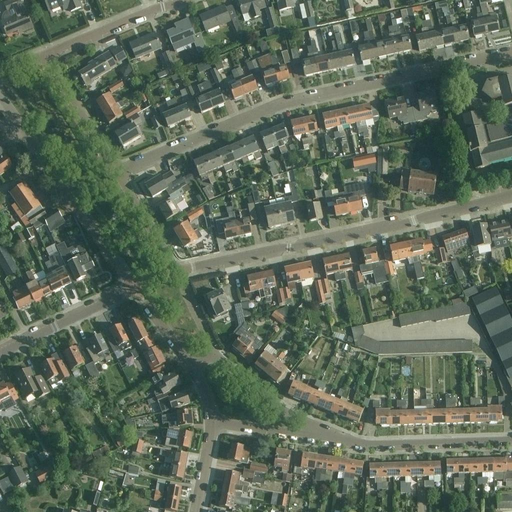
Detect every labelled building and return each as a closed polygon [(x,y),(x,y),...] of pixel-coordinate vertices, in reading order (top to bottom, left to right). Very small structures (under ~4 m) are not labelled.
[(4,23),(1,24),(6,36),(21,30),(22,32),(32,28),(26,13),(26,14),(22,6),(23,6),(20,0),(17,0),(4,5),(7,12),(8,12),(8,13),(6,14),(4,15),(3,19),(3,21),(4,23)] [(78,2),(82,0),(43,0),(44,1),(48,12),(67,4),(70,12),(80,8),(78,2)] [(258,11),(265,8),(262,0),(241,0),(238,1),(242,16),(244,22),(260,17),(258,11)] [(292,1),(296,0),(276,0),(279,11),(294,8),(292,1)] [(343,0),(346,11),(353,10),(350,0),(343,0)] [(394,10),(392,1),(391,0),(384,0),(386,4),(387,11),(394,10)] [(490,0),(479,0),(481,9),(483,16),(484,23),(487,37),(500,34),(496,16),(489,18),(487,6),(492,5),(490,0)] [(314,18),(311,2),(303,3),(307,20),(314,18)] [(205,31),(230,22),(224,8),(200,17),(205,31)] [(277,27),(271,8),(264,10),(270,29),(277,27)] [(406,11),(409,25),(414,23),(412,9),(406,11)] [(353,10),(346,11),(348,20),(355,19),(353,10)] [(403,26),(409,25),(406,11),(400,12),(403,26)] [(484,23),(483,16),(478,17),(470,19),(475,39),(487,37),(484,23)] [(243,33),(237,18),(231,20),(237,35),(243,33)] [(174,52),(194,44),(198,54),(206,51),(200,34),(194,36),(188,20),(174,26),(175,29),(167,33),(174,52)] [(455,23),(452,24),(453,30),(456,44),(468,41),(465,27),(459,29),(458,23),(455,23)] [(355,24),(349,25),(352,37),(358,36),(355,24)] [(431,28),(427,29),(428,35),(431,49),(444,46),(440,33),(434,34),(433,28),(431,28)] [(419,52),(431,49),(428,35),(427,29),(422,30),(421,30),(422,37),(416,38),(419,52)] [(444,46),(456,44),(453,30),(440,33),(444,46)] [(97,38),(100,46),(114,39),(111,32),(97,38)] [(400,33),(394,35),(396,41),(398,54),(411,52),(408,38),(401,39),(400,33)] [(136,59),(161,49),(155,35),(130,45),(136,59)] [(390,42),(383,43),(386,57),(398,54),(396,41),(394,35),(390,36),(389,36),(390,42)] [(46,36),(45,43),(48,43),(48,48),(59,49),(60,40),(53,40),(53,37),(46,36)] [(374,39),(370,40),(371,46),(374,60),(386,57),(383,43),(375,45),(374,39)] [(361,62),(374,60),(371,46),(370,40),(365,41),(363,42),(364,47),(358,49),(361,62)] [(317,74),(329,71),(326,58),(319,60),(315,41),(310,42),(311,47),(314,61),(317,74)] [(336,42),(338,55),(341,69),(354,66),(351,52),(344,54),(343,48),(342,49),(340,41),(336,42)] [(341,69),(338,55),(336,42),(331,43),(333,51),(332,51),(333,56),(326,58),(329,71),(341,69)] [(305,77),(317,74),(314,61),(311,47),(306,48),(308,55),(307,56),(308,62),(302,63),(305,77)] [(117,49),(111,52),(118,64),(126,59),(120,50),(117,49)] [(296,49),(290,51),(293,65),(300,64),(296,49)] [(175,67),(169,52),(162,55),(168,70),(175,67)] [(284,66),(290,64),(287,53),(283,54),(281,54),(284,66)] [(85,85),(116,67),(107,54),(91,64),(92,66),(79,74),(85,85)] [(257,60),(256,60),(261,72),(266,87),(277,84),(274,71),(270,58),(268,55),(257,60)] [(270,58),(274,71),(277,84),(289,80),(286,67),(279,69),(278,64),(276,64),(274,57),(270,58)] [(219,58),(212,60),(216,69),(217,72),(223,69),(219,58)] [(256,60),(251,62),(256,74),(261,72),(256,60)] [(251,76),(256,74),(251,62),(246,64),(251,76)] [(128,65),(119,70),(124,78),(132,72),(128,65)] [(216,69),(210,72),(217,89),(223,87),(218,75),(217,72),(216,69)] [(240,82),(245,95),(257,91),(252,78),(245,80),(240,69),(236,71),(240,82)] [(233,100),(245,95),(240,82),(236,71),(231,73),(235,85),(228,87),(233,100)] [(486,127),(483,111),(462,117),(470,147),(468,147),(470,153),(471,153),(475,170),(489,167),(488,164),(511,158),(511,77),(486,83),(481,94),(491,102),(502,100),(507,122),(486,127)] [(121,81),(111,87),(114,92),(124,86),(121,81)] [(209,83),(202,85),(212,109),(224,104),(224,103),(219,91),(218,92),(213,94),(209,83)] [(201,99),(196,101),(201,114),(212,109),(202,85),(197,87),(201,99)] [(190,88),(185,90),(189,101),(195,99),(190,88)] [(189,101),(185,90),(179,92),(184,103),(189,101)] [(419,107),(412,109),(415,123),(427,120),(426,117),(428,117),(430,114),(429,111),(437,109),(434,92),(431,93),(431,91),(425,93),(426,94),(416,96),(419,107)] [(96,103),(95,104),(99,110),(100,109),(102,114),(116,106),(122,102),(119,97),(113,101),(109,95),(96,103)] [(410,124),(415,123),(412,109),(405,110),(403,99),(393,101),(393,100),(388,101),(388,102),(385,103),(389,119),(397,118),(398,121),(401,123),(403,123),(403,125),(410,124)] [(116,106),(102,114),(109,125),(122,117),(118,110),(124,107),(122,102),(116,106)] [(172,107),(174,111),(179,123),(191,118),(186,106),(180,109),(178,105),(177,105),(172,107)] [(369,106),(357,109),(360,123),(372,120),(369,106)] [(168,128),(179,123),(174,111),(172,107),(168,109),(167,109),(169,113),(163,116),(168,128)] [(140,113),(136,108),(123,115),(127,121),(140,113)] [(349,126),(360,123),(357,109),(346,112),(349,126)] [(346,112),(334,114),(337,128),(338,132),(342,131),(341,127),(349,126),(346,112)] [(325,131),(337,128),(334,114),(322,117),(325,131)] [(134,128),(141,125),(136,116),(128,122),(130,126),(115,135),(122,147),(139,137),(134,128)] [(155,130),(161,128),(156,116),(150,119),(155,130)] [(314,118),(302,121),(305,135),(317,133),(314,118)] [(293,138),(305,135),(302,121),(290,123),(293,138)] [(283,126),(271,131),(276,143),(277,146),(281,156),(287,154),(282,141),(288,139),(283,126)] [(277,146),(276,143),(271,131),(260,135),(266,151),(277,146)] [(152,134),(145,136),(147,142),(154,140),(152,134)] [(241,143),(246,158),(253,155),(255,161),(261,158),(253,138),(241,143)] [(249,164),(246,158),(241,143),(229,148),(235,163),(241,160),(243,166),(249,164)] [(238,171),(235,163),(229,148),(217,153),(223,168),(225,173),(232,170),(233,173),(238,171)] [(386,177),(387,152),(381,151),(378,151),(377,156),(377,164),(377,176),(386,177)] [(211,173),(223,168),(217,153),(205,158),(211,173)] [(287,154),(281,156),(284,162),(290,160),(287,153),(287,154)] [(352,160),(354,169),(376,164),(374,155),(352,160)] [(0,176),(13,168),(5,157),(0,161),(0,176)] [(215,183),(211,173),(205,158),(193,163),(199,177),(206,175),(210,185),(215,183)] [(273,162),(266,165),(272,179),(278,176),(273,162)] [(407,193),(420,194),(423,174),(410,172),(410,174),(401,173),(399,190),(407,191),(407,193)] [(160,177),(145,186),(152,198),(166,191),(169,196),(186,186),(182,179),(181,178),(175,181),(170,173),(161,179),(160,177)] [(262,179),(259,173),(254,175),(256,181),(262,179)] [(423,174),(420,194),(433,196),(436,175),(423,174)] [(256,181),(254,175),(248,178),(251,184),(256,181)] [(286,179),(279,181),(282,190),(289,188),(286,179)] [(244,186),(241,180),(236,182),(238,188),(244,186)] [(276,201),(277,207),(281,226),(294,224),(290,205),(299,203),(295,183),(289,184),(291,198),(276,201)] [(25,218),(40,207),(40,206),(24,184),(9,195),(25,218)] [(232,191),(230,185),(224,187),(227,193),(232,191)] [(343,189),(345,200),(348,215),(362,212),(359,197),(364,196),(362,185),(356,186),(343,189)] [(255,205),(260,204),(259,200),(258,194),(256,186),(251,187),(255,205)] [(209,201),(214,198),(208,187),(202,190),(209,201)] [(164,207),(159,210),(166,222),(182,212),(178,205),(183,202),(180,197),(185,195),(184,194),(181,189),(169,197),(170,198),(162,203),(164,207)] [(371,200),(383,199),(383,189),(371,190),(371,200)] [(323,198),(321,190),(311,192),(313,201),(323,198)] [(336,217),(348,215),(345,200),(344,194),(338,195),(337,190),(324,193),(326,204),(333,203),(336,217)] [(269,229),(281,226),(277,207),(276,201),(263,204),(269,229)] [(208,203),(200,209),(203,214),(205,217),(212,216),(211,214),(210,206),(208,203)] [(251,221),(256,220),(253,204),(248,205),(251,221)] [(309,222),(322,220),(319,204),(306,207),(309,222)] [(189,222),(203,214),(200,209),(186,216),(189,222)] [(46,216),(43,218),(47,227),(61,218),(56,210),(46,216)] [(30,226),(39,220),(46,216),(43,211),(39,213),(27,220),(30,226)] [(233,213),(235,223),(239,238),(252,235),(249,220),(240,222),(239,212),(233,213)] [(214,228),(220,226),(217,213),(211,214),(212,216),(214,228)] [(225,241),(239,238),(235,223),(233,213),(232,213),(228,214),(230,221),(232,221),(232,224),(222,226),(225,241)] [(45,225),(42,219),(34,224),(37,229),(45,225)] [(491,242),(511,237),(511,220),(488,226),(491,242)] [(80,233),(84,230),(77,222),(73,225),(80,233)] [(187,224),(174,232),(184,249),(197,241),(202,238),(194,226),(192,226),(189,227),(187,224)] [(473,239),(468,240),(470,246),(469,246),(474,260),(479,258),(477,249),(490,246),(486,226),(471,229),(473,239)] [(30,230),(24,233),(28,240),(34,238),(30,230)] [(447,254),(469,246),(470,246),(468,240),(464,230),(441,238),(447,254)] [(21,234),(14,237),(19,245),(25,242),(21,234)] [(422,241),(409,244),(413,265),(420,264),(419,258),(425,256),(425,254),(432,252),(430,241),(422,243),(422,241)] [(64,244),(56,248),(65,267),(69,266),(71,272),(76,282),(84,278),(81,274),(84,272),(93,268),(89,261),(81,245),(67,252),(64,244)] [(409,244),(390,248),(393,263),(408,260),(409,266),(413,265),(409,244)] [(18,272),(3,245),(0,246),(0,267),(6,279),(18,272)] [(434,252),(438,266),(447,263),(443,249),(434,252)] [(365,266),(359,267),(360,273),(360,274),(373,272),(376,285),(388,283),(384,262),(378,263),(375,250),(362,253),(365,266)] [(48,258),(54,271),(63,289),(71,285),(64,269),(61,270),(54,255),(48,258)] [(336,259),(339,272),(341,281),(346,280),(344,273),(352,271),(349,256),(336,259)] [(340,281),(339,272),(336,259),(322,262),(325,272),(326,277),(334,275),(336,282),(340,281)] [(455,272),(460,270),(457,261),(451,263),(454,272),(455,272)] [(51,275),(45,278),(53,293),(63,289),(54,271),(51,266),(49,262),(45,264),(51,275)] [(393,276),(393,272),(391,263),(385,264),(386,272),(387,277),(393,276)] [(310,265),(297,267),(300,282),(302,288),(311,286),(314,279),(310,265)] [(297,267),(284,270),(284,272),(287,285),(288,288),(288,289),(295,288),(294,284),(300,282),(297,267)] [(36,283),(43,298),(53,293),(45,278),(42,271),(33,276),(36,283)] [(31,284),(26,287),(34,302),(43,298),(36,283),(33,276),(31,272),(26,275),(31,284)] [(260,275),(264,299),(269,298),(267,290),(275,288),(272,273),(260,275)] [(364,290),(360,273),(353,274),(357,291),(364,290)] [(260,300),(264,299),(260,275),(246,278),(248,284),(242,286),(244,295),(258,292),(260,300)] [(327,280),(320,281),(323,295),(330,293),(327,280)] [(325,304),(323,295),(320,281),(314,282),(319,305),(325,304)] [(18,310),(34,302),(26,287),(12,294),(14,299),(13,300),(18,310)] [(288,288),(282,289),(284,300),(290,299),(288,289),(288,288)] [(284,303),(284,300),(282,289),(276,290),(279,304),(284,303)] [(511,325),(495,289),(471,300),(505,371),(502,372),(511,390),(511,391),(511,393),(511,325)] [(216,316),(231,309),(228,302),(226,303),(221,292),(215,295),(214,294),(207,297),(212,310),(213,310),(216,316)] [(247,304),(240,305),(243,319),(250,317),(247,304)] [(467,304),(461,305),(464,317),(470,316),(467,304)] [(240,305),(234,307),(237,320),(243,319),(240,305)] [(461,305),(455,306),(458,318),(464,317),(461,305)] [(455,306),(449,308),(452,320),(458,318),(455,306)] [(449,308),(444,309),(446,321),(452,320),(449,308)] [(444,309),(438,310),(441,322),(446,321),(444,309)] [(438,310),(432,311),(435,322),(435,323),(441,322),(438,310)] [(285,321),(286,320),(279,315),(275,320),(282,325),(285,321)] [(158,348),(155,349),(148,335),(146,336),(139,321),(128,327),(137,344),(138,344),(150,368),(164,361),(158,348)] [(239,339),(232,347),(248,361),(255,353),(249,348),(253,343),(249,340),(251,338),(246,333),(249,329),(244,325),(235,336),(239,339)] [(119,350),(120,353),(130,348),(120,326),(109,331),(113,339),(107,341),(113,353),(119,350)] [(363,337),(363,335),(362,327),(351,330),(354,346),(363,337)] [(334,333),(332,337),(339,340),(342,341),(344,337),(340,336),(334,333)] [(86,350),(94,365),(104,360),(106,363),(112,360),(107,351),(107,350),(100,336),(88,341),(91,347),(86,350)] [(369,339),(363,337),(354,346),(364,350),(369,339)] [(375,342),(369,339),(364,350),(371,353),(375,342)] [(381,344),(375,342),(371,353),(378,356),(381,344)] [(387,344),(381,344),(378,356),(388,355),(387,344)] [(76,369),(84,365),(76,348),(62,354),(74,379),(80,376),(76,369)] [(138,358),(135,350),(130,353),(133,360),(138,358)] [(274,355),(278,358),(282,353),(278,350),(274,355)] [(254,366),(265,375),(276,361),(265,352),(254,366)] [(278,358),(276,361),(265,375),(276,383),(287,370),(280,364),(286,356),(282,353),(278,358)] [(141,357),(134,361),(137,367),(144,364),(141,357)] [(60,382),(68,378),(61,362),(55,365),(52,360),(40,366),(48,381),(50,387),(60,382)] [(85,367),(91,381),(99,377),(92,364),(85,367)] [(163,364),(151,370),(153,376),(165,370),(163,364)] [(37,399),(50,393),(41,377),(35,380),(30,369),(14,378),(20,390),(18,391),(23,400),(34,394),(37,399)] [(161,395),(180,384),(174,373),(165,378),(162,374),(153,379),(156,384),(159,391),(155,392),(156,397),(161,395)] [(288,395),(298,399),(301,401),(306,389),(306,387),(295,383),(298,377),(292,374),(288,385),(291,387),(288,395)] [(3,383),(0,384),(0,412),(4,410),(3,407),(19,399),(13,389),(8,392),(3,383)] [(306,389),(301,401),(312,405),(317,393),(306,389)] [(156,398),(158,405),(161,414),(172,410),(189,404),(185,393),(168,399),(166,394),(156,398)] [(317,393),(312,405),(325,410),(329,398),(317,393)] [(340,402),(336,414),(347,419),(352,407),(346,405),(348,400),(346,399),(342,397),(340,402)] [(498,408),(487,408),(487,410),(487,424),(498,424),(497,422),(501,422),(501,408),(505,408),(505,397),(503,397),(497,397),(498,408)] [(329,398),(325,410),(336,414),(340,402),(329,398)] [(352,407),(347,419),(358,423),(365,407),(367,407),(369,401),(365,399),(360,411),(352,407)] [(379,409),(375,409),(375,426),(380,425),(380,426),(390,426),(390,412),(379,412),(379,409)] [(451,410),(439,411),(439,425),(451,425),(451,410)] [(463,410),(451,410),(451,425),(464,424),(463,410)] [(476,410),(463,410),(464,424),(476,424),(476,410)] [(487,410),(476,410),(476,424),(487,424),(487,410)] [(390,412),(390,426),(402,425),(402,411),(390,412)] [(414,411),(402,411),(402,425),(415,425),(414,411)] [(426,411),(414,411),(415,425),(426,425),(426,411)] [(439,411),(426,411),(426,425),(439,425),(439,411)] [(178,428),(192,427),(191,412),(178,413),(161,417),(162,424),(168,424),(169,429),(178,428)] [(130,420),(124,421),(129,431),(135,430),(133,423),(131,423),(130,420)] [(136,432),(135,441),(143,443),(144,434),(136,432)] [(161,436),(161,437),(162,437),(162,438),(163,438),(167,439),(166,446),(189,450),(191,435),(180,433),(164,433),(163,433),(162,433),(162,434),(162,435),(161,435),(161,436)] [(123,437),(115,441),(118,448),(126,444),(123,437)] [(132,453),(140,455),(143,443),(134,442),(132,453)] [(246,464),(249,450),(243,448),(232,446),(230,454),(229,454),(228,461),(246,464)] [(92,454),(95,461),(110,454),(107,447),(92,454)] [(173,459),(172,466),(185,468),(187,456),(160,451),(159,457),(173,459)] [(287,474),(290,453),(285,453),(285,452),(277,451),(274,463),(274,468),(282,469),(281,473),(287,474)] [(303,469),(311,470),(314,471),(314,469),(316,457),(303,455),(301,463),(295,463),(294,474),(302,475),(303,469)] [(316,457),(314,469),(327,471),(329,459),(316,457)] [(329,459),(327,471),(338,473),(340,461),(329,459)] [(504,460),(503,460),(504,480),(505,480),(505,487),(511,486),(511,459),(504,459),(504,460)] [(493,461),(493,473),(494,481),(504,480),(503,460),(493,461)] [(340,461),(338,473),(343,474),(342,480),(344,480),(344,479),(348,479),(349,475),(351,462),(340,461)] [(458,474),(458,461),(446,462),(446,475),(458,474)] [(470,461),(458,461),(458,474),(458,479),(463,479),(464,479),(464,474),(470,474),(470,461)] [(481,474),(481,461),(470,461),(470,474),(481,474)] [(481,474),(493,473),(493,461),(481,461),(481,474)] [(351,462),(349,475),(361,477),(363,464),(351,462)] [(251,463),(250,471),(265,474),(267,466),(251,463)] [(416,477),(428,477),(427,464),(416,465),(416,477)] [(440,464),(427,464),(428,477),(440,477),(440,464)] [(381,478),(393,478),(392,465),(381,466),(381,478)] [(393,478),(404,478),(404,465),(392,465),(393,478)] [(416,465),(404,465),(404,478),(405,483),(409,483),(409,484),(410,484),(410,478),(416,477),(416,465)] [(51,466),(34,474),(40,486),(56,477),(51,466)] [(183,481),(185,468),(172,466),(170,473),(162,471),(161,477),(183,481)] [(381,466),(368,466),(369,479),(375,479),(375,484),(376,484),(376,483),(381,483),(381,478),(381,466)] [(130,467),(128,474),(140,477),(142,470),(130,467)] [(17,489),(27,484),(19,468),(8,473),(17,489)] [(3,469),(0,470),(0,485),(9,482),(3,469)] [(243,470),(242,478),(252,479),(251,484),(263,486),(265,474),(250,471),(243,470)] [(226,472),(223,484),(236,487),(247,489),(248,484),(241,483),(241,482),(239,482),(240,475),(238,474),(226,472)] [(281,483),(288,484),(290,476),(283,474),(281,483)] [(223,484),(221,496),(234,499),(233,498),(234,498),(240,499),(241,493),(246,494),(247,489),(236,487),(223,484)] [(155,492),(154,497),(162,498),(179,501),(181,489),(169,486),(167,494),(163,493),(155,492)] [(269,488),(268,500),(276,501),(277,489),(269,488)] [(90,505),(96,507),(100,494),(94,492),(90,505)] [(284,508),(286,496),(280,495),(278,507),(284,508)] [(240,499),(234,498),(233,498),(234,499),(221,496),(219,508),(232,510),(233,502),(249,505),(249,501),(240,499)] [(154,497),(153,502),(160,504),(159,510),(172,511),(176,511),(179,501),(162,498),(154,497)] [(511,497),(496,497),(497,510),(511,509),(511,497)]
